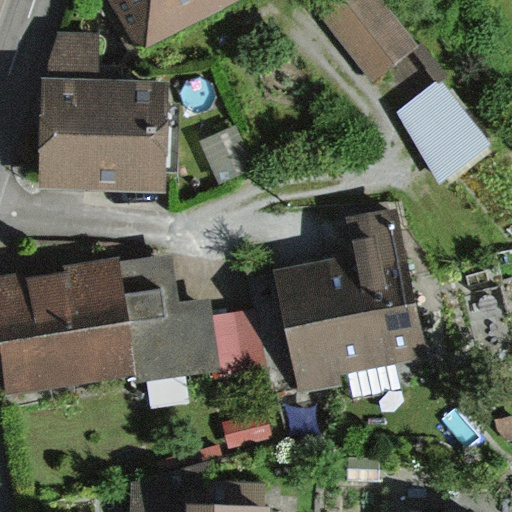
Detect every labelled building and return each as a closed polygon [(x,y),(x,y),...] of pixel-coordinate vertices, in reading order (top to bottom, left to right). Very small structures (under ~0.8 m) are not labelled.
[(121,0),(144,42),(223,0),(121,0)] [(417,44),(380,0),(331,0),(317,12),(372,80),(417,44)] [(85,87),(89,43),(51,40),(42,167),(157,175),(163,93),(85,87)] [(440,79),(399,112),(438,187),(492,143),(440,79)] [(227,130),(201,142),(219,181),(245,169),(227,130)] [(354,256),(278,271),(302,391),(344,382),(343,374),(428,358),(398,207),(346,217),(354,256)] [(175,257),(0,277),(0,304),(10,390),(136,375),(137,382),(218,372),(212,317),(210,302),(180,305),(175,257)] [(262,311),(212,317),(218,372),(268,366),(262,311)] [(274,439),(266,410),(224,422),(232,451),(274,439)] [(219,445),(202,450),(204,460),(222,455),(219,445)] [(218,459),(132,483),(130,511),(270,511),(271,506),(265,506),(267,482),(218,482),(218,459)]
